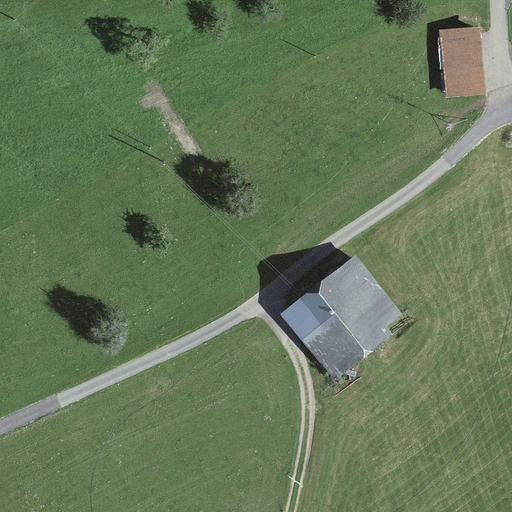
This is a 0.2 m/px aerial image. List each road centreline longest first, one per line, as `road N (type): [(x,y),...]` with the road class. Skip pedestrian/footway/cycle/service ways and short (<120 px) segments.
road 1 (track): [(511,112),(230,321),(0,429)]
road 2 (track): [(288,511),(305,383),(288,334),(259,302)]
